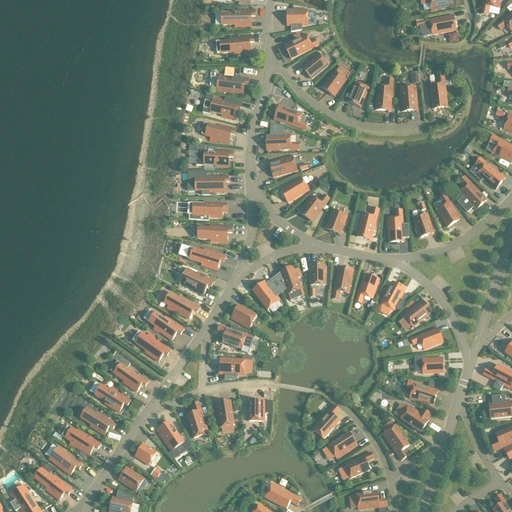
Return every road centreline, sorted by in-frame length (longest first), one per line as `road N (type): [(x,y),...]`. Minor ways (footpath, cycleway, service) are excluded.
road 1 (residential): [(269,53),(299,92),(333,116),(372,127),(426,125)]
road 2 (residential): [(511,201),(457,243),(394,260)]
road 3 (residential): [(394,260),(442,302),(469,364)]
road 4 (residential): [(249,178),(269,53)]
